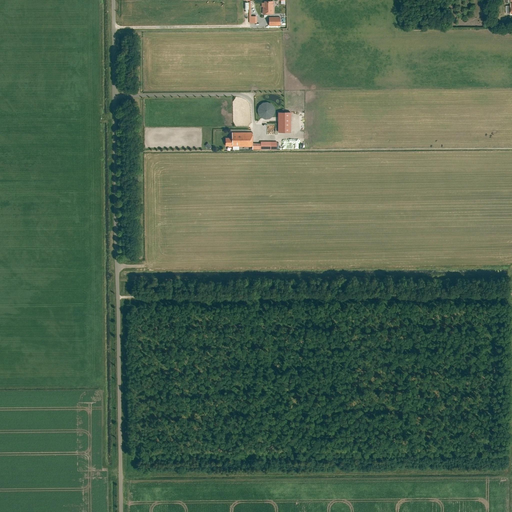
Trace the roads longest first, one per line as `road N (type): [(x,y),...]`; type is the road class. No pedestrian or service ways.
road 1 (unclassified): [(113,0),(117,296)]
road 2 (unclassified): [(121,511),(117,296)]
road 3 (unknown): [(243,27),(113,29)]
